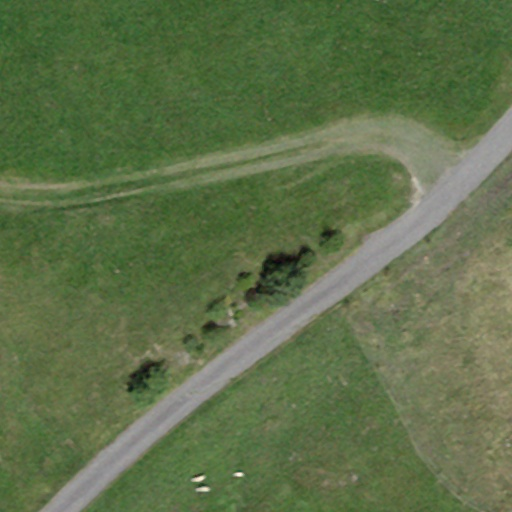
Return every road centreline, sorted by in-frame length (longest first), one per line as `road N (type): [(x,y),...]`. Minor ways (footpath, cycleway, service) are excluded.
road 1 (track): [(511,124),(441,199),(175,400),(53,511)]
road 2 (track): [(0,199),(61,200),(363,129),(394,131),(450,191)]
